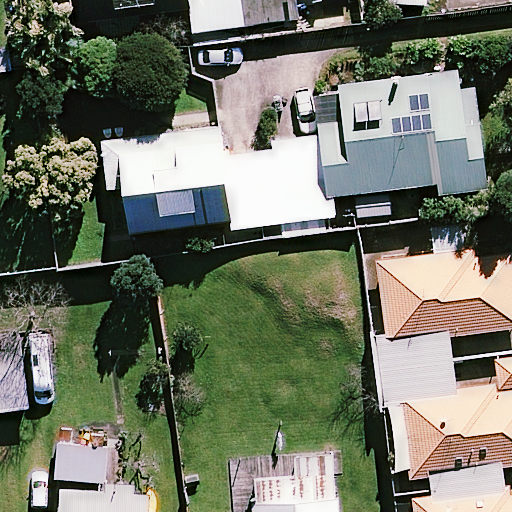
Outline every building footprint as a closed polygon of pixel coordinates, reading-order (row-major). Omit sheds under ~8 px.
[(77,0),(82,30),(196,15),(193,0),(77,0)] [(250,32),(245,0),(193,0),(196,15),(199,39),(250,32)] [(245,0),(250,32),(306,24),(302,0),(245,0)] [(330,140),(338,201),(443,188),(444,202),(495,196),(482,92),(466,94),(464,76),(342,91),(347,126),(329,128),(330,140)] [(135,239),(238,226),(229,160),(226,130),(105,146),(112,196),(129,194),(135,239)] [(281,153),(290,228),(341,222),(338,201),(330,140),(280,147),(281,153)] [(281,153),(229,160),(238,226),(239,235),(290,228),(281,153)] [(394,350),(511,334),(511,258),(481,262),(480,253),(383,266),(394,350)] [(22,329),(0,331),(0,410),(31,407),(22,329)] [(511,362),(501,364),(504,394),(511,393),(511,362)] [(405,401),(416,484),(511,471),(511,395),(501,397),(500,389),(405,401)] [(344,511),(343,480),(262,484),(263,508),(257,508),(257,511),(344,511)] [(418,511),(511,511),(511,490),(417,503),(418,511)] [(154,511),(155,499),(66,495),(65,511),(154,511)]
